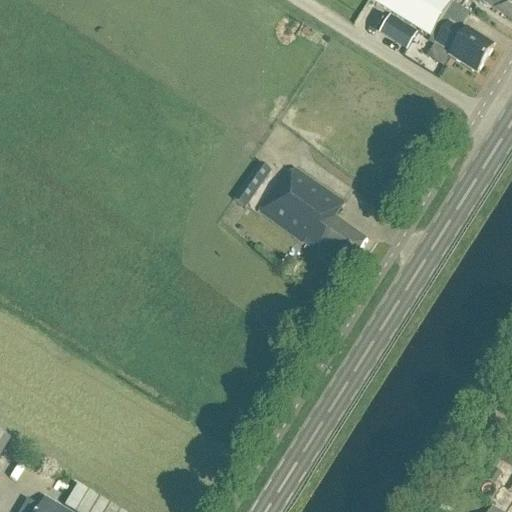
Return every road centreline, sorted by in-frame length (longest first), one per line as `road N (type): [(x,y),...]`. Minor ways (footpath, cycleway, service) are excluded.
road 1 (primary): [(267,511),(511,126)]
road 2 (unclassified): [(409,511),(511,351)]
